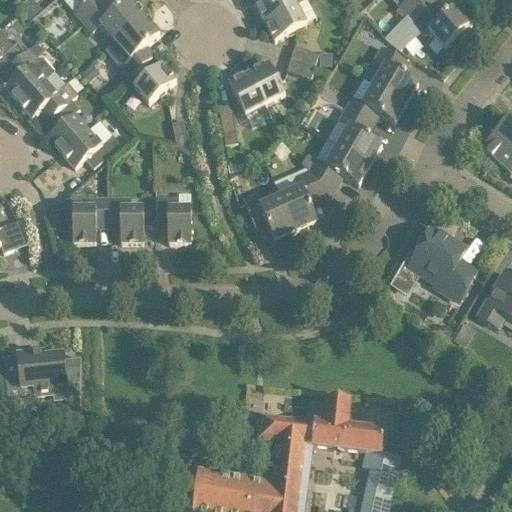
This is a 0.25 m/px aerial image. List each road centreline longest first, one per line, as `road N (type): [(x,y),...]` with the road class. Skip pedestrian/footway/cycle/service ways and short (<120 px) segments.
road 1 (residential): [(433,162),(393,223),(346,265),(297,287),(231,297),(60,295),(0,309)]
road 2 (residential): [(511,63),(470,105),(433,162)]
